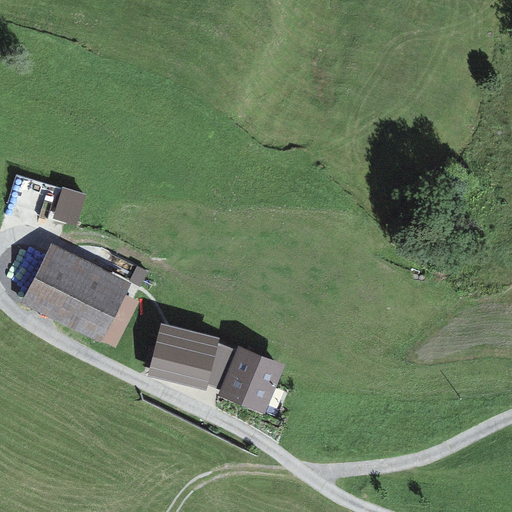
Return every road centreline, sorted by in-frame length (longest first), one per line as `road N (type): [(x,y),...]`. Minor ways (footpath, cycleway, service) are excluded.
road 1 (track): [(373,511),(14,313),(0,286)]
road 2 (track): [(318,478),(431,457),(511,420)]
